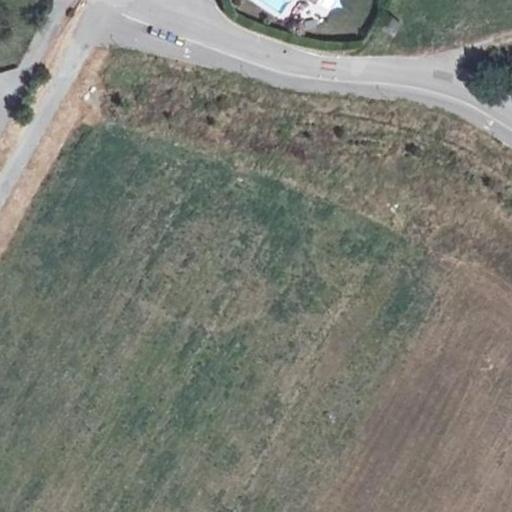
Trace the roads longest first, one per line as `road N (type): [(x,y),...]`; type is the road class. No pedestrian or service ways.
road 1 (unclassified): [(184,19),(256,53),(336,68),(434,71),(511,106)]
road 2 (unclassified): [(103,0),(0,188)]
